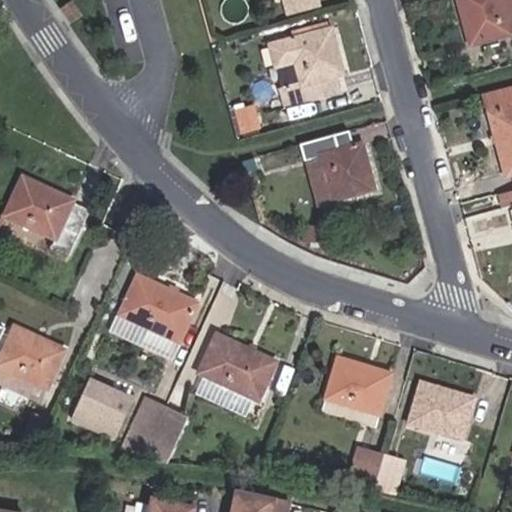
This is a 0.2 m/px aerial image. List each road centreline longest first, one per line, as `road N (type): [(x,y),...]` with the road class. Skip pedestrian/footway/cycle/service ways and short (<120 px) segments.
road 1 (residential): [(118,131),(199,215),(267,266),(444,328)]
road 2 (residential): [(444,328),(452,275),(378,0)]
road 3 (residential): [(23,0),(118,131)]
road 4 (unclassified): [(118,131),(151,101),(157,84),(144,0)]
